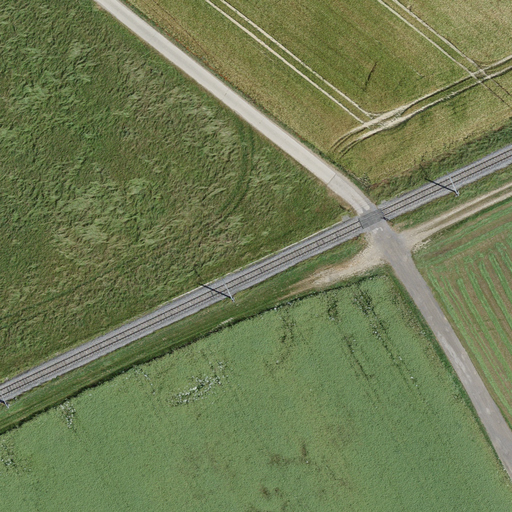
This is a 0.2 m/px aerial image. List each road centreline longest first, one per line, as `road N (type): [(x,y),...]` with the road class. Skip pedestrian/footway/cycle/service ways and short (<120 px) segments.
road 1 (track): [(511,189),(0,425)]
road 2 (unclassified): [(107,0),(373,218)]
road 3 (track): [(373,218),(511,451)]
